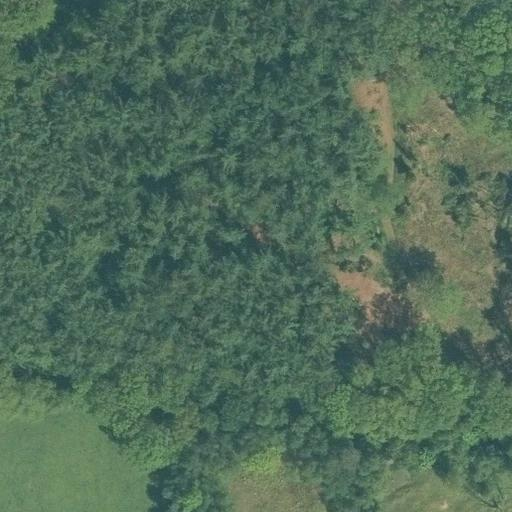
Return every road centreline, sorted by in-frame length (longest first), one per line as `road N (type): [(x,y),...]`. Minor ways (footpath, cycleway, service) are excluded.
road 1 (track): [(504,427),(0,368)]
road 2 (track): [(511,428),(477,403),(449,363),(392,241),(379,123),(382,0)]
road 3 (track): [(0,98),(51,24),(79,0)]
